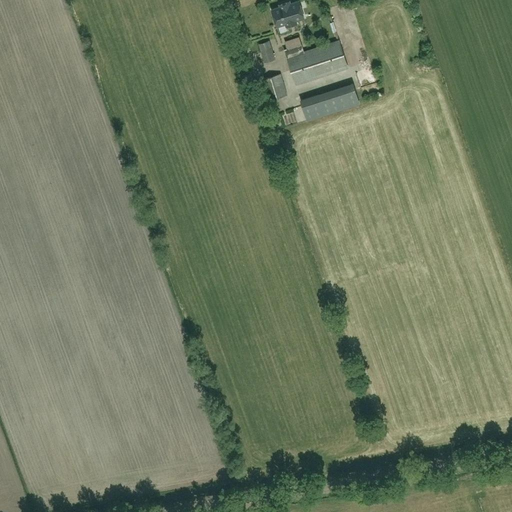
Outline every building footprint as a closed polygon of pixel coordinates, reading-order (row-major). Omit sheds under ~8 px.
[(297,23),(296,20),(304,17),(299,1),(290,4),(289,1),(280,4),(281,7),(272,10),(277,26),(286,23),(287,26),(297,23)] [(300,33),(277,40),(281,51),(284,50),(295,85),(347,68),(338,40),(303,51),(301,44),(303,44),(300,33)] [(275,59),(271,47),(269,41),(258,44),(260,50),(264,63),(275,59)] [(372,68),(360,73),(365,85),(377,80),(372,68)] [(280,74),(261,80),(267,101),(287,95),(280,74)] [(307,116),(361,102),(355,81),(302,96),(307,116)]
